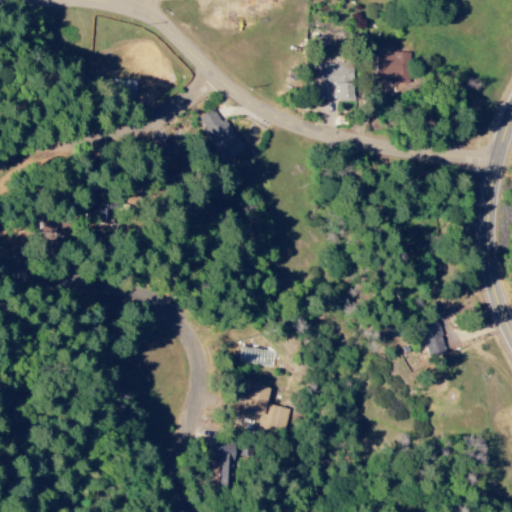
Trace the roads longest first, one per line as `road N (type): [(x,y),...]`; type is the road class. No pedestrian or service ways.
road 1 (residential): [(200,511),(190,462),(209,360),(185,320),(143,292),(16,265),(0,247),(17,161),(169,117),(203,93),(214,66)]
road 2 (residential): [(507,161),(399,149),(290,119),(170,24),(114,2),(0,3)]
road 3 (tertiary): [(511,309),(499,255),(511,145)]
